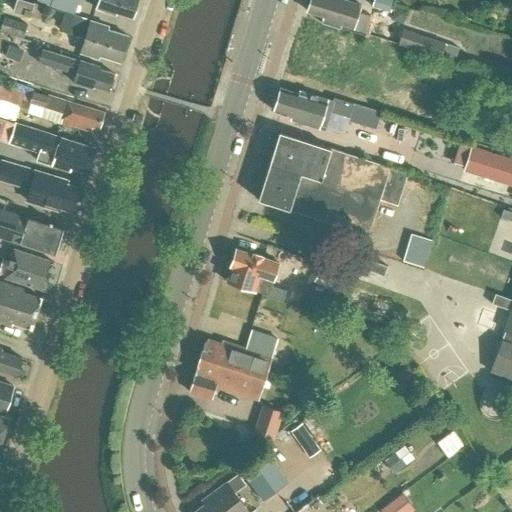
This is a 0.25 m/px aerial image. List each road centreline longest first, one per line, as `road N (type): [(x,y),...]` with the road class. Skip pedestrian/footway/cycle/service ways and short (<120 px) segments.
road 1 (unclassified): [(2,511),(160,0)]
road 2 (secondary): [(141,511),(133,486),(139,409),(264,0)]
